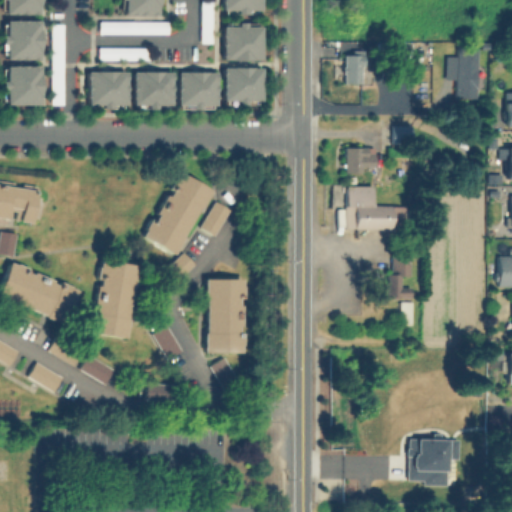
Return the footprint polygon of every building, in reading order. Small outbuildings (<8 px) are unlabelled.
[(9,0),(42,0),(42,12),(9,12),(9,0)] [(159,0),(159,13),(126,13),(126,0),(159,0)] [(202,42),(202,0),(214,0),(214,42),(202,42)] [(263,0),(263,8),(249,8),(249,12),(239,12),(239,8),(225,8),(225,0),(263,0)] [(41,58),(8,58),(8,42),(4,42),(4,34),(9,34),(9,19),(41,19),(41,58)] [(263,58),(225,58),(225,25),(240,25),(240,20),(248,20),(248,25),(263,25),(263,58)] [(169,33),(100,33),(100,21),(169,21),(169,33)] [(52,104),(52,23),(63,23),(63,104),(52,104)] [(417,28),(417,32),(420,32),(421,41),(418,41),(419,55),(396,56),(395,29),(417,28)] [(392,41),(392,55),(378,56),(377,41),(392,41)] [(476,43),(476,96),(454,96),(454,76),(443,76),(443,52),(455,53),(455,43),(476,43)] [(100,59),(100,47),(150,47),(150,59),(100,59)] [(363,54),(363,65),(361,65),(361,82),(345,82),(344,72),(342,72),(341,65),(345,65),(344,55),(363,54)] [(41,103),(8,103),(8,88),(4,88),(4,79),(8,79),(8,65),(41,65),(41,103)] [(262,100),(248,100),(248,103),(240,103),(240,98),(224,98),(224,67),(262,67),(262,100)] [(127,104),(112,104),(112,107),(103,107),(103,103),(88,103),(88,70),(127,70),(127,104)] [(172,104),(158,104),(158,107),(149,107),(149,103),(133,103),(133,70),(172,70),(172,104)] [(217,104),(202,104),(202,108),(193,108),(193,102),(179,102),(179,71),(217,71),(217,104)] [(511,88),(511,122),(500,122),(500,99),(503,99),(503,88),(511,88)] [(409,143),(391,143),(391,122),(409,123),(409,143)] [(511,173),(502,173),(503,156),(496,156),(496,145),(503,145),(503,143),(511,143),(511,173)] [(374,166),(363,166),(363,173),(344,173),(344,146),(374,146),(374,166)] [(173,253),(206,187),(174,171),(140,237),(173,253)] [(0,217),(26,221),(31,189),(0,183),(0,217)] [(372,184),(371,206),(401,206),(400,228),(345,227),(345,207),(332,207),(332,184),(372,184)] [(511,193),(511,230),(506,230),(506,222),(502,222),(502,213),(506,213),(506,193),(511,193)] [(225,208),(210,200),(197,226),(212,234),(225,208)] [(12,231),(0,230),(0,253),(11,254),(12,231)] [(191,264),(181,251),(166,263),(175,275),(191,264)] [(511,284),(494,284),(494,252),(511,252),(511,284)] [(411,254),(411,275),(404,273),(404,287),(412,287),(412,296),(388,297),(388,273),(392,273),(392,255),(411,254)] [(123,337),(133,264),(96,259),(94,279),(87,332),(123,337)] [(5,260),(0,273),(0,297),(64,321),(76,286),(5,260)] [(239,352),(238,298),(239,298),(239,277),(201,278),(202,352),(239,352)] [(412,300),(412,323),(399,323),(399,300),(412,300)] [(166,365),(182,355),(163,324),(147,333),(166,365)] [(14,347),(0,341),(0,355),(1,355),(0,357),(0,361),(7,364),(14,347)] [(499,346),(499,358),(487,358),(487,346),(499,346)] [(511,349),(511,381),(501,381),(501,349),(511,349)] [(366,351),(391,351),(391,362),(382,362),(382,370),(367,370),(366,351)] [(76,370),(103,382),(110,366),(82,354),(76,370)] [(24,378),(51,389),(57,373),(30,362),(24,378)] [(397,448),(423,448),(423,445),(434,445),(434,452),(440,452),(440,444),(447,444),(447,446),(456,446),(456,450),(468,450),(468,448),(474,448),(474,469),(468,469),(468,478),(439,478),(439,487),(429,487),(429,482),(419,482),(419,476),(417,476),(417,470),(397,470),(397,448)]
